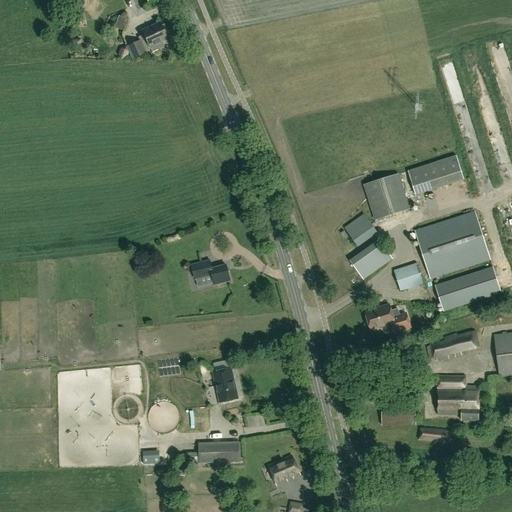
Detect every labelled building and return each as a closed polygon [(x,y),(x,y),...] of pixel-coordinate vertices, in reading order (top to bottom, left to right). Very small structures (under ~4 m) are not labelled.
[(77,22),(87,20),(86,12),(77,13),(77,22)] [(164,47),(161,41),(166,38),(159,23),(141,31),(146,41),(141,43),(139,41),(127,47),(132,58),(150,50),(151,53),(164,47)] [(416,195),(464,180),(456,156),(409,171),(416,195)] [(375,220),(410,209),(399,174),(364,186),(375,220)] [(430,279),(490,260),(475,212),(415,231),(430,279)] [(380,233),(368,214),(350,226),(363,245),(380,233)] [(363,280),(393,260),(381,243),(352,263),(363,280)] [(211,269),(209,261),(191,265),(195,279),(212,275),(215,284),(230,280),(226,265),(211,269)] [(401,291),(423,284),(417,264),(394,271),(401,291)] [(443,311),(500,293),(492,268),(435,286),(443,311)] [(378,309),(366,313),(371,330),(394,322),(396,328),(409,324),(405,313),(393,316),(389,304),(377,308),(378,309)] [(462,356),(461,352),(480,347),(477,331),(445,338),(445,341),(429,344),(432,359),(436,358),(437,362),(449,359),(448,355),(454,354),(455,358),(462,356)] [(499,377),(511,375),(511,333),(494,336),(499,377)] [(220,402),(237,398),(231,369),(213,373),(220,402)] [(479,421),(479,386),(466,386),(466,376),(438,376),(438,415),(462,415),(462,420),(479,421)] [(387,426),(417,426),(417,416),(407,416),(387,416),(387,426)] [(450,444),(451,431),(421,428),(419,441),(450,444)] [(199,463),(239,462),(239,442),(199,443),(199,463)] [(279,484),(299,475),(292,457),(272,466),(279,484)] [(179,466),(179,476),(188,476),(188,466),(179,466)] [(288,511),(302,511),(304,504),(290,501),(288,511)]
